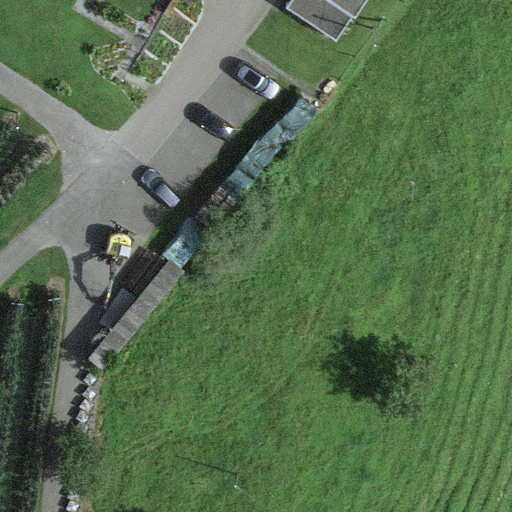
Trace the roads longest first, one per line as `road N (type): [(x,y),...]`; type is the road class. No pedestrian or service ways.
road 1 (track): [(260,0),(246,28),(98,191),(0,272)]
road 2 (track): [(98,191),(56,511)]
